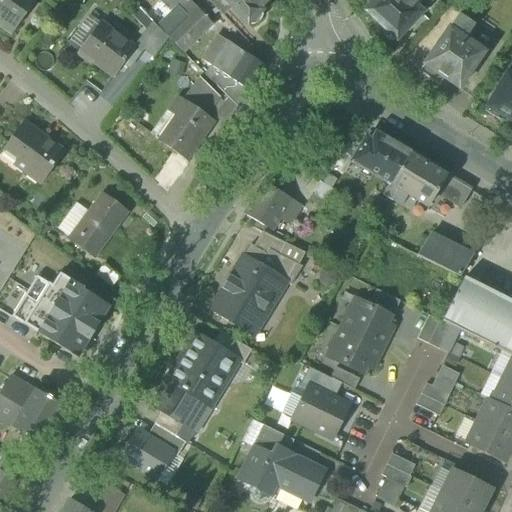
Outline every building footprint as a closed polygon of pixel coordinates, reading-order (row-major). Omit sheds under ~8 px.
[(0,0),(0,19),(14,29),(34,0),(0,0)] [(167,38),(182,53),(212,25),(197,10),(198,10),(188,0),(160,0),(174,11),(157,28),(167,38)] [(207,0),(222,15),(230,7),(223,0),(207,0)] [(268,0),(223,0),(230,7),(247,25),(248,24),(250,26),(252,26),(257,23),(261,17),(261,15),(260,13),(261,12),(258,9),(268,0)] [(389,41),(394,41),(395,40),(396,41),(421,13),(415,8),(418,4),(414,0),(376,0),(375,2),(365,12),(384,30),(383,30),(383,35),(389,41)] [(373,0),(375,2),(376,0),(414,0),(418,4),(415,8),(421,13),(432,0),(373,0)] [(443,80),(458,90),(482,55),(478,53),(481,49),(465,37),(473,26),(458,15),(423,66),(443,80)] [(67,45),(78,53),(99,24),(89,16),(67,45)] [(478,19),(473,26),(465,37),(481,49),(494,30),(478,19)] [(93,63),(112,78),(123,62),(129,67),(140,53),(100,23),(99,24),(78,53),(76,55),(91,66),(93,63)] [(142,46),(154,55),(167,38),(157,28),(156,27),(142,46)] [(201,60),(213,68),(228,44),(216,37),(201,60)] [(229,44),(228,44),(213,68),(212,69),(247,91),(263,67),(229,44)] [(439,87),(443,80),(423,66),(418,73),(439,87)] [(503,120),(511,124),(511,68),(510,68),(486,109),(488,110),(485,114),(501,124),(503,120)] [(237,108),(247,91),(212,69),(205,76),(227,99),(237,108)] [(201,79),(184,103),(206,118),(219,99),(201,79)] [(212,123),(206,118),(184,103),(178,99),(168,112),(176,118),(159,143),(186,161),(212,123)] [(214,118),(225,125),(237,108),(227,99),(214,118)] [(151,137),(159,143),(176,118),(168,112),(151,137)] [(23,124),(19,130),(33,140),(37,134),(23,124)] [(14,166),(39,184),(51,168),(52,169),(63,153),(37,134),(33,140),(19,130),(6,147),(20,157),(17,161),(14,166)] [(382,197),(384,198),(410,156),(375,135),(371,142),(365,139),(351,164),(388,186),(382,197)] [(3,151),(17,161),(20,157),(6,147),(3,151)] [(427,209),(435,195),(446,177),(410,156),(384,198),(385,199),(392,203),(407,211),(413,201),(427,209)] [(471,192),(446,177),(435,195),(460,210),(471,192)] [(308,202),(327,214),(339,195),(319,183),(308,202)] [(244,216),(272,232),(280,219),(292,226),(303,209),(263,184),(244,216)] [(125,214),(101,197),(89,214),(70,239),(93,257),(125,214)] [(56,229),(70,239),(89,214),(80,207),(73,217),(68,213),(56,229)] [(269,252),(279,257),(280,257),(286,245),(262,233),(253,248),(253,249),(266,257),(269,252)] [(471,258),(429,237),(416,258),(459,279),(471,258)] [(286,284),(290,287),(302,268),(280,257),(279,257),(269,252),(266,257),(253,249),(253,248),(250,246),(243,256),(287,283),(286,284)] [(230,318),(248,329),(256,316),(263,321),(266,317),(277,300),(277,299),(276,299),(286,284),(287,283),(243,256),(230,277),(229,276),(220,290),(222,291),(209,312),(227,323),(230,318)] [(100,280),(111,288),(119,277),(103,265),(95,276),(100,280)] [(48,285),(22,325),(76,358),(88,340),(88,341),(97,326),(96,326),(108,307),(82,291),(83,290),(59,275),(51,287),(48,285)] [(11,318),(22,325),(48,285),(36,278),(11,318)] [(511,303),(463,279),(441,323),(450,327),(511,358),(511,303)] [(371,302),(394,314),(400,303),(376,291),(371,302)] [(345,323),(341,330),(377,347),(384,335),(387,337),(391,328),(385,326),(389,318),(356,301),(352,308),(347,310),(343,317),(345,323)] [(230,318),(227,323),(252,339),(263,321),(256,316),(248,329),(230,318)] [(417,340),(427,345),(439,322),(428,317),(417,340)] [(441,323),(439,322),(427,345),(438,351),(450,327),(441,323)] [(371,360),(377,347),(341,330),(338,336),(333,338),(329,346),(331,351),(327,358),(361,375),(365,367),(371,370),(375,361),(371,360)] [(232,360),(242,366),(251,352),(220,333),(212,346),(233,358),(232,360)] [(185,359),(171,382),(170,384),(210,408),(226,381),(221,378),(232,360),(233,358),(212,346),(194,335),(194,336),(191,334),(183,348),(186,350),(185,350),(186,350),(182,357),(185,359)] [(511,358),(501,380),(511,385),(511,358)] [(333,400),(341,385),(330,380),(309,369),(300,385),(308,389),(308,388),(333,400)] [(335,369),(330,380),(341,385),(353,391),(359,380),(335,369)] [(0,393),(0,423),(11,430),(34,391),(10,377),(0,393)] [(194,434),(210,408),(170,384),(171,382),(168,380),(151,408),(161,414),(181,427),(193,433),(194,434)] [(511,385),(501,380),(490,402),(511,413),(511,385)] [(426,384),(420,395),(444,407),(449,396),(426,385),(426,384)] [(292,420),(332,440),(341,421),(345,420),(347,415),(346,411),(348,407),(333,400),(308,388),(308,389),(292,420)] [(62,407),(34,391),(11,430),(39,446),(62,407)] [(438,417),(444,407),(420,395),(415,406),(438,417)] [(511,440),(511,413),(490,402),(486,400),(475,422),(511,440)] [(155,425),(175,437),(181,427),(161,414),(155,425)] [(504,465),(511,449),(511,440),(475,422),(464,445),(504,465)] [(155,425),(146,439),(172,454),(177,457),(185,444),(175,437),(155,425)] [(255,450),(273,458),(277,451),(286,456),(293,442),(262,426),(251,449),(255,451),(255,450)] [(193,433),(181,427),(175,437),(185,444),(186,445),(193,433)] [(156,480),(172,454),(146,439),(136,432),(120,458),(156,480)] [(240,481),(251,487),(269,496),(273,487),(276,488),(276,489),(278,485),(306,499),(320,473),(304,465),(306,461),(296,457),(294,460),(286,456),(277,451),(273,458),(255,450),(255,451),(240,481)] [(391,455),(386,466),(409,478),(415,467),(391,455)] [(442,461),(429,488),(440,493),(452,470),(453,466),(442,461)] [(411,478),(409,478),(386,466),(381,477),(406,489),(411,478)] [(452,470),(440,493),(478,511),(481,511),(492,490),(452,470)] [(0,510),(16,483),(0,473),(0,510)] [(114,511),(124,497),(106,486),(92,510),(95,511),(114,511)] [(269,502),(276,488),(273,487),(269,496),(251,487),(249,491),(253,494),(253,497),(255,501),(258,502),(262,502),(264,499),(269,502)] [(429,488),(419,510),(423,511),(431,511),(440,493),(429,488)] [(478,511),(440,493),(431,511),(478,511)] [(331,511),(344,511),(348,506),(337,500),(337,501),(331,511)] [(87,511),(69,501),(62,511),(87,511)]
